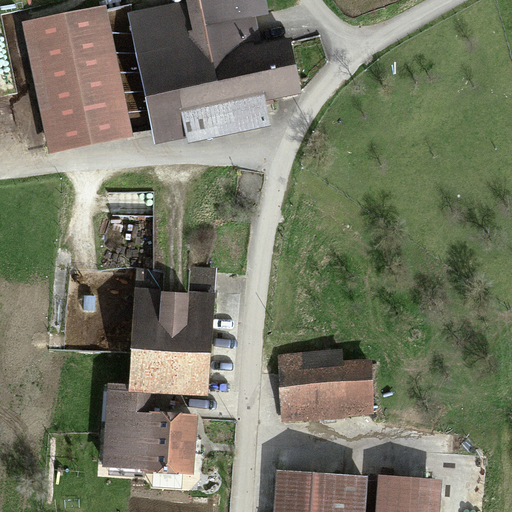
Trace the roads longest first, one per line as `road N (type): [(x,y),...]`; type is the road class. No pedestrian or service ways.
road 1 (residential): [(244,511),(253,325),(278,175),(310,82),(456,0)]
road 2 (track): [(297,120),(0,161)]
